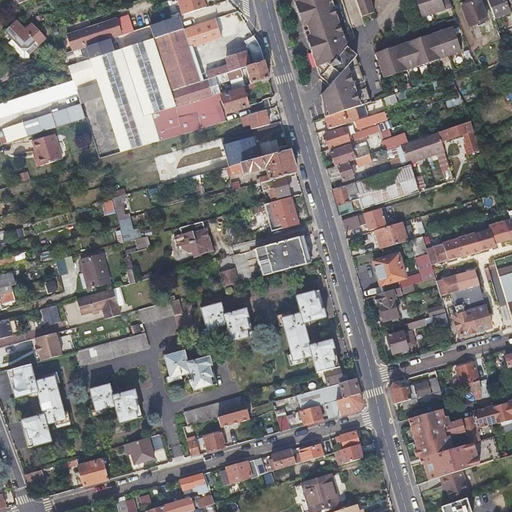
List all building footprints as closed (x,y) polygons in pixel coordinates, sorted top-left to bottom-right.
[(177,0),(183,15),(206,7),(204,0),(177,0)] [(294,0),(310,50),(348,37),(346,32),(335,0),(294,0)] [(351,30),(341,0),(335,0),(346,32),(351,30)] [(378,11),(376,5),(373,0),(357,0),(363,16),(367,15),(371,18),(373,13),(378,11)] [(416,0),(423,18),(438,13),(453,7),(450,0),(416,0)] [(478,0),(477,0),(470,3),(462,6),(469,26),(486,20),(478,0)] [(509,12),(506,6),(504,0),(502,0),(497,2),(496,0),(487,0),(494,18),(509,12)] [(113,9),(88,18),(97,44),(122,36),(113,9)] [(240,68),(246,66),(250,65),(245,51),(226,57),(228,64),(207,71),(205,64),(196,67),(190,47),(212,40),(244,29),(238,10),(68,67),(72,82),(0,104),(0,115),(98,86),(121,153),(160,141),(152,113),(175,107),(200,99),(221,93),(218,83),(215,76),(240,68)] [(88,18),(64,26),(72,52),(97,44),(88,18)] [(17,21),(1,35),(19,55),(19,61),(28,61),(29,56),(46,41),(36,28),(28,35),(26,32),(17,21)] [(393,47),(390,44),(389,49),(390,51),(383,54),(382,51),(380,50),(376,52),(375,54),(373,55),(381,79),(462,52),(453,27),(449,28),(446,25),(444,30),(445,32),(438,35),(437,32),(436,31),(430,32),(430,35),(427,35),(426,34),(421,36),(421,38),(422,40),(415,42),(414,40),(411,37),(408,42),(393,47)] [(28,35),(36,28),(34,26),(26,32),(28,35)] [(254,63),(264,60),(259,46),(252,34),(244,40),(250,49),(254,63)] [(350,43),(348,37),(310,50),(319,77),(347,45),(350,43)] [(196,67),(205,64),(219,59),(212,40),(190,47),(196,67)] [(323,90),(351,57),(350,52),(347,45),(319,77),(321,83),(323,90)] [(318,95),(325,117),(342,111),(366,103),(351,57),(323,90),(318,95)] [(261,80),(268,77),(264,60),(254,63),(250,65),(246,66),(251,83),(261,80)] [(218,83),(221,93),(251,83),(246,66),(240,68),(242,75),(230,79),(218,83)] [(218,83),(230,79),(242,75),(240,68),(215,76),(218,83)] [(251,83),(221,93),(200,99),(175,107),(152,113),(160,141),(201,129),(197,114),(191,115),(191,116),(179,120),(178,116),(220,104),(219,99),(222,98),(226,111),(248,105),(243,90),(263,85),(261,80),(251,83)] [(80,105),(41,117),(2,130),(6,143),(85,118),(80,105)] [(342,111),(325,117),(329,129),(346,123),(345,120),(358,116),(355,107),(342,112),(342,111)] [(269,124),(266,117),(264,110),(247,115),(251,129),(269,124)] [(366,124),(365,121),(363,118),(355,120),(357,127),(366,124)] [(472,132),(471,127),(469,123),(432,135),(435,144),(472,132)] [(347,133),(345,134),(344,134),(342,128),(325,134),(330,149),(350,143),(347,133)] [(369,136),(369,134),(368,131),(351,137),(353,142),(369,136)] [(32,142),(35,151),(40,167),(62,160),(54,135),(32,142)] [(430,136),(400,146),(405,162),(419,157),(416,150),(432,144),(430,136)] [(385,142),(387,150),(400,146),(399,141),(398,137),(385,142)] [(234,164),(289,148),(286,139),(275,143),(273,138),(230,151),(230,153),(234,164)] [(335,166),(354,160),(349,146),(331,152),(335,166)] [(391,168),(406,164),(405,162),(400,146),(387,150),(386,150),(391,168)] [(283,175),(296,172),(289,148),(234,164),(223,167),(227,177),(246,171),(248,172),(256,170),(257,168),(263,166),(266,175),(255,178),(256,183),(259,182),(271,179),(283,175)] [(354,160),(335,166),(326,169),(331,185),(351,179),(351,176),(353,176),(352,172),(354,172),(353,166),(356,165),(358,166),(365,164),(363,157),(368,156),(366,150),(361,152),(362,158),(354,160)] [(36,168),(40,167),(35,151),(31,152),(36,168)] [(234,164),(230,153),(160,173),(163,184),(223,167),(234,164)] [(418,164),(412,166),(416,178),(422,176),(418,164)] [(288,193),(283,175),(271,179),(259,182),(262,191),(268,189),(270,198),(276,196),(288,193)] [(391,179),(369,186),(372,196),(394,189),(391,179)] [(118,197),(115,198),(112,199),(114,206),(120,204),(118,197)] [(266,212),(269,221),(272,230),(301,222),(299,215),(295,215),(290,197),(258,206),(259,211),(260,214),(266,212)] [(258,206),(247,209),(249,214),(259,211),(258,206)] [(344,230),(355,227),(366,224),(367,231),(383,226),(378,208),(341,220),(344,230)] [(511,220),(491,227),(492,230),(476,235),(475,234),(459,239),(444,244),(426,249),(432,268),(465,258),(481,254),(481,253),(497,248),(496,246),(511,240),(511,220)] [(192,252),(192,254),(198,252),(199,254),(212,250),(207,230),(205,230),(202,221),(178,228),(180,235),(174,237),(176,246),(181,245),(189,253),(192,252)] [(401,222),(387,226),(374,231),(380,249),(406,241),(401,222)] [(311,262),(307,249),(303,235),(255,249),(263,276),(311,262)] [(138,250),(144,249),(149,247),(146,236),(135,239),(138,250)] [(398,281),(399,285),(400,288),(402,288),(413,284),(435,278),(432,268),(426,249),(422,236),(410,240),(419,273),(405,278),(398,255),(373,262),(381,286),(398,281)] [(0,265),(14,262),(14,259),(13,255),(0,258),(0,265)] [(82,270),(83,270),(84,272),(83,272),(81,273),(82,273),(78,274),(82,289),(108,282),(101,255),(80,261),(82,270)] [(55,261),(59,275),(68,273),(64,258),(55,261)] [(504,283),(511,281),(511,266),(497,270),(500,277),(502,277),(504,283)] [(238,283),(236,275),(233,268),(220,272),(224,286),(238,283)] [(0,275),(0,288),(10,286),(14,285),(11,273),(0,275)] [(459,337),(475,333),(491,328),(487,311),(475,273),(436,284),(440,297),(450,294),(456,315),(452,316),(459,337)] [(414,290),(413,284),(402,288),(403,293),(414,290)] [(10,286),(0,288),(0,295),(11,292),(10,286)] [(120,287),(77,299),(82,315),(93,312),(99,311),(103,309),(105,319),(121,315),(118,306),(125,304),(120,287)] [(383,322),(390,319),(398,317),(393,300),(396,299),(395,297),(402,295),(400,288),(376,295),(379,304),(378,305),(383,322)] [(324,371),(339,367),(331,340),(309,345),(304,323),(325,317),(318,290),(296,296),(300,312),(281,317),(292,360),(311,356),(316,373),(324,371)] [(169,301),(154,306),(138,310),(142,324),(173,315),(169,301)] [(253,336),(250,322),(246,309),(224,314),(221,302),(201,308),(207,330),(226,325),(230,342),(253,336)] [(56,305),(41,309),(46,326),(61,322),(56,305)] [(433,317),(445,314),(443,307),(429,311),(432,318),(433,317)] [(403,333),(403,332),(390,335),(394,353),(407,349),(407,346),(415,344),(413,334),(417,333),(416,328),(426,325),(426,324),(434,322),(437,332),(449,329),(445,314),(433,317),(432,318),(408,324),(410,331),(403,333)] [(8,318),(0,320),(0,339),(13,336),(8,318)] [(56,332),(35,338),(37,346),(35,346),(37,355),(39,354),(41,361),(62,355),(56,332)] [(148,348),(146,340),(144,333),(75,352),(79,367),(148,348)] [(29,364),(26,355),(24,347),(2,353),(2,354),(7,371),(29,364)] [(217,383),(214,370),(210,356),(188,362),(184,351),(164,356),(170,378),(189,373),(193,390),(217,383)] [(461,386),(464,385),(479,381),(480,381),(475,363),(456,368),(461,386)] [(487,379),(491,377),(495,376),(491,363),(483,366),(487,379)] [(29,364),(7,371),(15,398),(36,392),(43,415),(21,421),(29,448),(51,441),(47,425),(65,420),(53,376),(35,381),(30,364),(29,364)] [(328,384),(335,382),(342,380),(339,367),(324,371),(328,384)] [(431,379),(435,393),(441,391),(437,377),(431,379)] [(325,408),(326,413),(328,419),(358,410),(362,403),(355,379),(296,396),(300,411),(324,404),(325,408)] [(479,381),(464,385),(467,395),(474,392),(475,396),(477,395),(479,399),(492,396),(487,380),(480,383),(479,381)] [(402,402),(417,398),(414,386),(401,390),(399,382),(393,384),(389,390),(393,405),(402,402)] [(142,417),(138,403),(134,390),(113,396),(109,385),(89,390),(95,412),(114,407),(119,424),(142,417)] [(435,393),(417,398),(402,402),(404,410),(443,399),(441,391),(435,393)] [(218,417),(244,410),(240,396),(184,412),(188,426),(218,417)] [(419,459),(421,459),(480,441),(475,427),(479,428),(496,423),(497,424),(511,420),(511,402),(511,403),(508,404),(493,408),(492,406),(475,412),(472,415),(473,417),(449,424),(448,421),(443,417),(410,427),(419,459)] [(324,404),(300,411),(304,425),(323,420),(320,409),(325,408),(324,404)] [(246,409),(244,410),(218,417),(220,427),(249,419),(246,409)] [(410,427),(443,417),(441,410),(407,420),(410,427)] [(280,432),(285,431),(290,429),(286,415),(277,418),(280,432)] [(340,442),(341,446),(342,449),(358,444),(354,431),(333,437),(335,444),(340,442)] [(226,447),(224,440),(222,432),(203,438),(207,452),(226,447)] [(428,482),(438,478),(460,472),(501,459),(494,437),(480,441),(421,459),(428,482)] [(147,438),(128,444),(134,464),(153,458),(152,456),(165,452),(161,440),(149,443),(147,438)] [(198,455),(196,447),(194,440),(188,442),(192,457),(198,455)] [(299,454),(301,462),(328,453),(325,443),(305,449),(307,455),(304,456),(303,453),(299,454)] [(358,444),(342,449),(339,450),(333,452),(337,465),(361,457),(358,444)] [(301,462),(299,454),(297,448),(271,455),(272,459),(269,460),(270,463),(265,464),(268,472),(301,462)] [(75,459),(80,473),(84,487),(108,479),(102,459),(89,463),(87,456),(75,459)] [(225,468),(226,469),(227,471),(220,473),(224,486),(257,475),(252,460),(225,468)] [(25,475),(29,485),(44,480),(41,470),(25,475)] [(207,485),(209,484),(212,483),(208,472),(203,474),(207,485)] [(460,472),(438,478),(441,488),(444,487),(448,499),(449,499),(465,493),(466,493),(460,472)] [(183,489),(189,488),(195,486),(198,494),(206,492),(201,474),(180,480),(183,489)] [(309,511),(310,511),(324,508),(339,503),(330,474),(301,484),(309,511)] [(467,498),(465,493),(449,499),(451,504),(465,499),(467,498)] [(175,502),(161,506),(162,511),(183,511),(193,509),(190,497),(177,501),(177,498),(173,499),(175,502)] [(195,499),(196,504),(197,508),(213,503),(211,497),(199,501),(198,499),(195,499)] [(440,507),(441,511),(470,511),(465,499),(451,504),(440,507)] [(126,511),(124,501),(116,503),(118,511),(126,511)]
